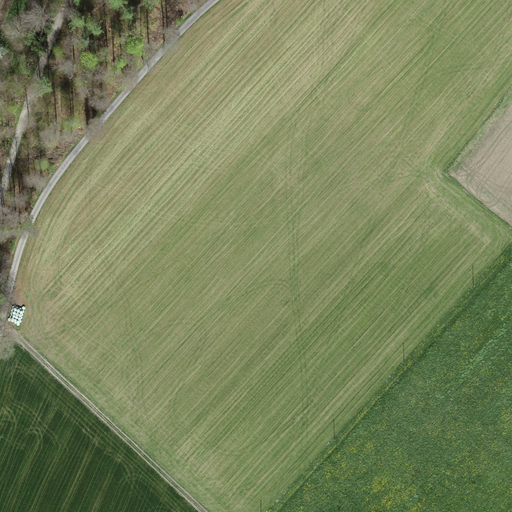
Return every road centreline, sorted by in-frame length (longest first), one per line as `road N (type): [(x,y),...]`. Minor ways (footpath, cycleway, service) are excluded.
road 1 (unclassified): [(0,330),(25,232),(51,183),(214,0)]
road 2 (track): [(276,511),(484,280),(511,238)]
road 3 (track): [(0,315),(206,511)]
road 4 (track): [(69,0),(0,199)]
road 5 (track): [(511,221),(461,177),(511,104)]
